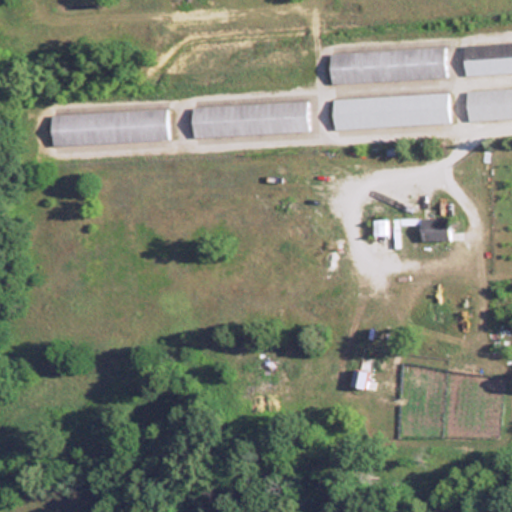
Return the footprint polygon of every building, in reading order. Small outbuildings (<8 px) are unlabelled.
[(511,74),(511,43),(466,45),(467,76),(511,74)] [(448,79),(446,49),(332,55),(334,85),(448,79)] [(511,120),(511,89),(469,91),(470,122),(511,120)] [(337,130),(451,125),(450,95),(335,100),(337,130)] [(195,109),(196,139),(311,134),(309,104),(195,109)] [(54,116),(55,147),(170,142),(169,112),(54,116)] [(452,220),(423,220),(423,242),(452,242),(452,220)] [(371,372),(356,369),(353,386),(367,389),(371,372)]
